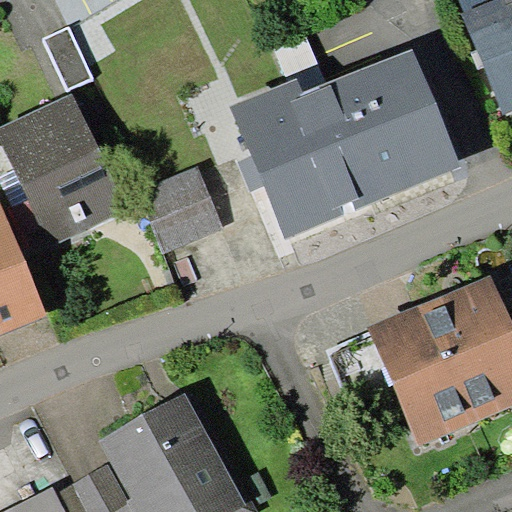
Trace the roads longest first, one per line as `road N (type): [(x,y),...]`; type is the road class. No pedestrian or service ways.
road 1 (residential): [(511,207),(0,396)]
road 2 (unknown): [(505,210),(478,69),(447,0)]
